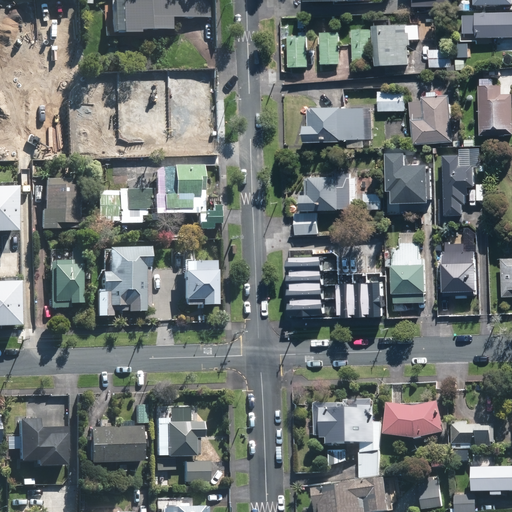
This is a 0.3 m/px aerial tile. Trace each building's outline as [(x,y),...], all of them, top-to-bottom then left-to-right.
[(208,17),(207,0),(111,0),(112,34),(121,33),(121,36),(135,35),(135,32),(171,31),(171,18),(208,17)] [(511,12),(474,14),(474,15),(462,16),(463,34),(475,33),(475,38),(511,37),(511,12)] [(376,27),(378,67),(410,65),(409,46),(412,46),(411,40),(420,39),(419,25),(376,27)] [(354,62),(374,61),(373,30),(354,30),(354,62)] [(322,65),(342,64),(341,32),(321,33),(322,65)] [(310,67),(309,35),(289,36),(290,67),(310,67)] [(452,50),(430,50),(431,67),(453,67),(452,50)] [(466,70),(466,60),(457,60),(457,70),(466,70)] [(511,135),(511,94),(503,95),(503,86),(480,86),(482,136),(511,135)] [(405,91),(379,92),(380,111),(406,111),(405,91)] [(454,142),(450,95),(423,97),(425,119),(412,121),(414,145),(454,142)] [(343,109),(342,108),(310,109),(311,126),(306,127),(306,144),(344,143),(344,141),(366,140),(365,109),(343,109)] [(196,127),(196,118),(169,116),(169,114),(159,114),(158,117),(155,117),(153,147),(197,150),(197,145),(200,146),(201,127),(196,127)] [(402,153),(385,153),(386,190),(390,190),(391,203),(426,203),(426,166),(403,167),(402,153)] [(439,223),(463,223),(462,215),(464,215),(464,204),(467,204),(467,195),(470,195),(470,186),(475,186),(475,166),(461,167),(461,156),(445,156),(446,198),(438,198),(439,223)] [(204,166),(163,167),(164,212),(205,211),(204,166)] [(340,176),(339,175),(311,175),(312,194),(303,194),(303,209),(340,208),(340,207),(352,207),(352,176),(340,176)] [(70,187),(69,180),(44,180),(44,187),(43,187),(43,210),(40,211),(40,229),(64,229),(64,228),(78,228),(78,187),(70,187)] [(0,183),(0,232),(21,232),(21,183),(0,183)] [(153,190),(100,191),(101,223),(154,222),(153,190)] [(363,194),(363,210),(381,209),(380,194),(363,194)] [(222,224),(221,205),(215,206),(215,211),(201,212),(202,229),(214,228),(214,224),(222,224)] [(318,212),(296,213),(297,235),(319,234),(318,212)] [(420,259),(420,243),(402,243),(402,249),(395,249),(395,266),(394,266),(395,295),(396,295),(396,302),(427,302),(426,294),(428,294),(427,265),(426,265),(426,259),(420,259)] [(467,252),(467,244),(447,244),(447,253),(445,253),(445,264),(444,264),(445,292),(478,291),(478,264),(477,264),(476,252),(467,252)] [(152,247),(105,248),(106,269),(103,269),(104,290),(100,290),(101,316),(116,315),(116,311),(131,311),(131,312),(154,311),(152,247)] [(289,258),(290,269),(322,268),(322,257),(289,258)] [(511,258),(502,259),(504,297),(511,296),(511,258)] [(221,304),(219,260),(188,261),(189,305),(221,304)] [(56,266),(56,299),(72,299),(72,304),(85,303),(84,266),(56,266)] [(290,269),(290,285),(323,284),(322,268),(290,269)] [(0,281),(0,324),(23,325),(23,281),(0,281)] [(367,283),(351,284),(352,317),(368,316),(367,283)] [(382,283),(367,283),(368,316),(384,315),(382,283)] [(290,285),(291,300),(323,299),(323,284),(290,285)] [(351,284),(335,285),(337,317),(352,317),(351,284)] [(291,300),(291,316),(324,315),(323,299),(291,300)] [(446,431),(439,400),(416,406),(389,402),(386,433),(416,437),(417,437),(446,431)] [(135,404),(136,422),(147,422),(146,403),(135,404)] [(375,421),(375,403),(350,404),(350,407),(322,407),(322,438),(328,437),(328,443),(361,442),(361,453),(360,453),(360,478),(380,475),(380,449),(381,449),(382,421),(375,421)] [(66,427),(43,428),(43,419),(18,420),(18,429),(19,464),(67,463),(66,427)] [(478,446),(492,445),(492,441),(495,441),(495,424),(468,424),(468,420),(453,420),(453,443),(478,443),(478,446)] [(199,454),(198,436),(206,436),(206,421),(170,421),(170,422),(160,422),(160,454),(170,454),(170,455),(199,454)] [(88,425),(89,460),(142,459),(142,424),(88,425)] [(330,450),(330,465),(347,460),(347,449),(330,450)] [(432,453),(433,466),(451,465),(450,451),(432,453)] [(173,457),(155,457),(155,469),(173,469),(173,457)] [(208,460),(184,460),(184,481),(209,480),(208,460)] [(506,495),(506,490),(511,489),(511,465),(474,467),(474,491),(492,490),(493,495),(506,495)] [(443,506),(439,475),(418,478),(423,509),(443,506)] [(390,509),(385,476),(342,482),(342,484),(314,488),(316,511),(321,511),(322,511),(367,511),(365,496),(370,496),(372,511),(390,509)] [(476,511),(476,493),(455,494),(455,511),(476,511)]
